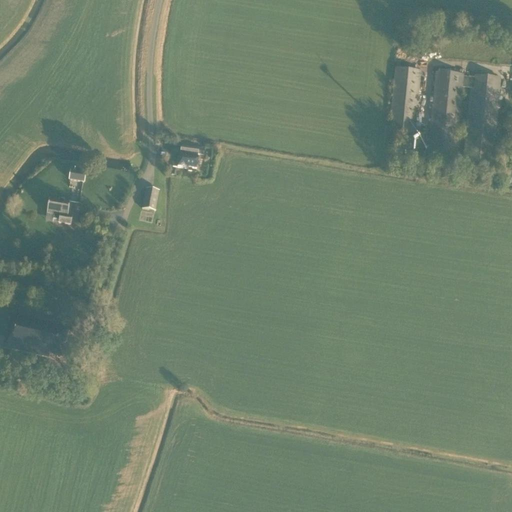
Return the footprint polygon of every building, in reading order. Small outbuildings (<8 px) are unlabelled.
[(389,132),(414,134),(420,73),(395,71),(389,132)] [(463,91),(470,91),(463,169),(491,172),(500,80),(476,78),(475,80),(464,79),(464,77),(437,74),(429,163),(456,166),(463,91)] [(430,133),(430,125),(423,124),(422,133),(430,133)] [(179,154),(178,159),(174,158),(173,168),(188,170),(188,169),(197,170),(198,156),(199,150),(181,148),(180,154),(179,154)] [(69,182),(85,184),(86,175),(82,174),(74,173),(70,172),(69,182)] [(146,190),(142,210),(155,213),(159,193),(146,190)] [(60,217),(58,224),(71,226),(72,220),(68,219),(69,211),(70,203),(49,200),(47,215),(60,217)] [(78,212),(79,205),(70,203),(69,211),(78,212)] [(48,359),(49,356),(62,359),(68,331),(55,328),(56,326),(12,316),(4,349),(48,359)]
